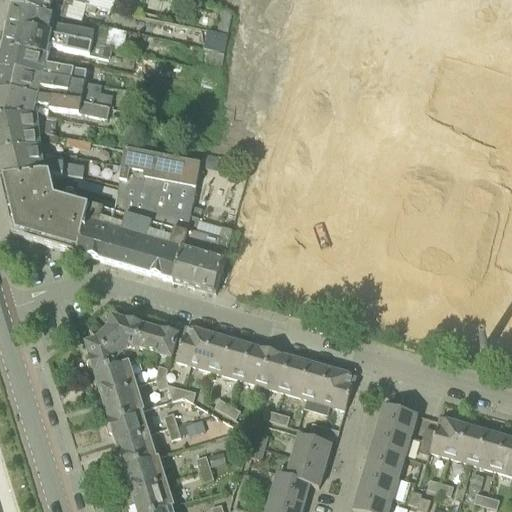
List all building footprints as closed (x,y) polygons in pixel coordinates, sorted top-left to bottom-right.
[(95,17),(96,10),(54,0),(15,0),(13,9),(81,25),(84,14),(95,17)] [(112,14),(112,12),(115,0),(54,0),(96,10),(112,14)] [(299,0),(298,17),(343,20),(344,0),(299,0)] [(407,0),(402,12),(425,21),(432,0),(407,0)] [(432,0),(425,21),(447,29),(457,0),(432,0)] [(457,0),(447,29),(469,38),(483,0),(457,0)] [(490,0),(483,0),(469,38),(491,46),(506,6),(490,0)] [(242,2),(240,14),(248,15),(250,3),(242,2)] [(511,8),(506,6),(491,46),(511,54),(511,8)] [(8,29),(113,51),(122,54),(126,35),(81,25),(13,9),(8,29)] [(228,38),(233,15),(222,13),(217,35),(228,38)] [(240,14),(238,26),(246,27),(248,15),(240,14)] [(298,17),(297,39),(341,42),(343,20),(298,17)] [(110,64),(113,51),(8,29),(4,49),(50,60),(52,51),(63,53),(63,54),(110,64)] [(214,54),(224,57),(228,38),(217,35),(214,54)] [(297,39),(295,61),(340,64),(341,42),(297,39)] [(234,45),(231,56),(240,58),(242,46),(234,45)] [(4,49),(0,65),(0,72),(86,87),(88,75),(75,72),(61,70),(48,67),(50,60),(4,49)] [(204,71),(221,75),(224,57),(214,54),(204,53),(200,71),(204,71)] [(231,56),(229,68),(238,70),(240,58),(231,56)] [(295,61),(294,83),(339,86),(340,64),(295,61)] [(204,74),(201,89),(217,92),(221,75),(204,71),(204,74)] [(67,103),(110,112),(113,100),(101,97),(102,90),(86,87),(0,72),(0,94),(39,99),(42,91),(68,96),(67,103)] [(294,83),(292,105),(337,108),(339,86),(294,83)] [(226,87),(223,99),(232,101),(234,89),(226,87)] [(107,124),(110,112),(67,103),(39,99),(0,94),(0,120),(39,119),(48,121),(48,113),(79,117),(107,124)] [(223,99),(221,111),(229,113),(232,101),(223,99)] [(292,105),(291,127),(336,130),(337,108),(292,105)] [(0,141),(40,136),(53,140),(55,131),(57,122),(48,121),(39,119),(0,120),(0,141)] [(291,127),(290,149),(334,152),(336,130),(291,127)] [(217,130),(215,142),(223,143),(225,131),(217,130)] [(0,158),(43,153),(43,151),(42,151),(41,146),(56,148),(58,141),(40,136),(0,141),(0,158)] [(215,142),(213,154),(221,155),(223,143),(215,142)] [(290,149),(288,171),(333,174),(334,152),(290,149)] [(0,180),(1,183),(50,175),(83,182),(83,181),(84,170),(64,166),(64,167),(44,164),(43,153),(0,158),(0,180)] [(78,258),(182,288),(197,236),(201,223),(191,221),(197,192),(202,168),(125,153),(121,173),(123,174),(114,215),(92,208),(78,258)] [(26,243),(78,258),(92,208),(56,201),(50,175),(1,183),(10,226),(26,243)] [(289,178),(282,201),(322,212),(329,190),(289,178)] [(249,179),(245,190),(253,192),(256,181),(249,179)] [(245,190),(242,202),(250,204),(253,192),(245,190)] [(282,201),(276,223),(316,234),(322,212),(282,201)] [(377,294),(366,331),(383,336),(396,340),(397,336),(462,355),(473,316),(469,314),(480,273),(474,272),(487,227),(421,207),(419,212),(392,204),(378,251),(384,252),(372,292),(377,294)] [(246,213),(243,225),(250,227),(254,215),(246,213)] [(276,223),(269,245),(276,247),(288,250),(300,254),(310,257),(316,234),(276,223)] [(197,236),(182,288),(216,297),(219,285),(233,234),(223,231),(220,242),(197,236)] [(257,246),(255,253),(267,256),(269,249),(257,246)] [(276,247),(275,254),(286,257),(288,250),(276,247)] [(288,250),(286,257),(298,260),(300,254),(288,250)] [(243,262),(232,301),(251,307),(263,268),(243,262)] [(263,268),(251,307),(271,312),(282,273),(263,268)] [(282,273),(271,312),(290,318),(302,279),(282,273)] [(124,357),(130,351),(137,325),(127,322),(126,324),(113,321),(110,331),(103,338),(124,357)] [(130,351),(172,363),(179,337),(137,325),(130,351)] [(176,365),(192,370),(202,335),(186,331),(176,365)] [(192,370),(214,376),(224,342),(202,335),(192,370)] [(117,364),(124,357),(103,338),(98,344),(88,347),(92,360),(90,360),(94,375),(119,368),(117,364)] [(214,376),(238,383),(248,348),(224,342),(214,376)] [(238,383),(261,390),(271,355),(248,348),(238,383)] [(261,390),(285,397),(295,362),(271,355),(261,390)] [(285,397),(307,403),(317,368),(295,362),(285,397)] [(104,400),(138,390),(130,364),(119,368),(94,375),(95,377),(97,376),(104,400)] [(307,403),(330,410),(340,375),(317,368),(307,403)] [(156,383),(166,380),(168,372),(159,370),(156,383)] [(330,410),(346,414),(356,380),(340,375),(330,410)] [(168,391),(169,389),(166,380),(156,383),(156,384),(159,394),(168,391)] [(187,394),(169,389),(168,391),(172,405),(184,402),(187,394)] [(111,423),(143,415),(145,414),(138,390),(104,400),(111,423)] [(184,402),(193,407),(196,396),(187,394),(184,402)] [(214,411),(225,418),(230,409),(219,403),(214,411)] [(225,418),(236,424),(241,415),(230,409),(225,418)] [(378,431),(411,441),(418,419),(385,409),(378,431)] [(263,423),(276,427),(279,417),(266,413),(263,423)] [(117,447),(150,437),(143,415),(111,423),(109,423),(117,447)] [(168,432),(177,429),(173,417),(164,420),(168,432)] [(276,427),(287,430),(290,420),(279,417),(276,427)] [(430,457),(456,464),(466,430),(440,422),(437,435),(433,447),(430,457)] [(310,437),(323,441),(326,431),(313,427),(310,437)] [(171,444),(181,441),(177,429),(168,432),(171,444)] [(456,464),(476,470),(486,436),(466,430),(456,464)] [(323,441),(337,445),(340,435),(326,431),(323,441)] [(372,452),(405,462),(411,441),(378,431),(372,452)] [(433,447),(437,435),(426,432),(422,444),(433,447)] [(476,470),(496,476),(506,442),(486,436),(476,470)] [(126,472),(157,461),(150,437),(117,447),(124,473),(126,472)] [(253,449),(265,452),(269,440),(257,437),(253,449)] [(291,460),(326,470),(332,448),(298,438),(291,460)] [(496,476),(511,480),(511,443),(506,442),(496,476)] [(430,457),(433,447),(422,444),(419,456),(429,459),(430,457)] [(250,461),(262,465),(265,452),(253,449),(250,461)] [(366,473),(399,483),(405,462),(372,452),(366,473)] [(134,495),(167,485),(159,460),(157,461),(126,472),(134,495)] [(199,475),(210,472),(207,460),(196,463),(199,475)] [(298,486),(310,489),(319,491),(326,470),(291,460),(286,479),(299,483),(298,486)] [(203,487),(214,483),(210,472),(199,475),(203,487)] [(360,493),(393,503),(399,483),(366,473),(360,493)] [(270,499),(304,509),(310,489),(298,486),(299,483),(286,479),(277,477),(270,499)] [(241,490),(253,494),(257,482),(245,478),(241,490)] [(427,494),(439,497),(442,487),(430,484),(427,494)] [(138,511),(164,511),(173,510),(175,509),(167,485),(134,495),(138,511)] [(439,497),(451,500),(454,491),(442,487),(439,497)] [(238,503),(249,506),(253,494),(241,490),(238,503)] [(390,511),(393,503),(360,493),(354,511),(390,511)] [(418,510),(421,502),(422,498),(412,495),(408,507),(418,510)] [(473,507),(485,510),(488,500),(476,497),(473,507)] [(266,511),(303,511),(304,509),(270,499),(266,511)] [(485,510),(490,511),(497,511),(499,503),(488,500),(485,510)] [(421,502),(418,510),(417,511),(428,511),(431,505),(421,502)]
